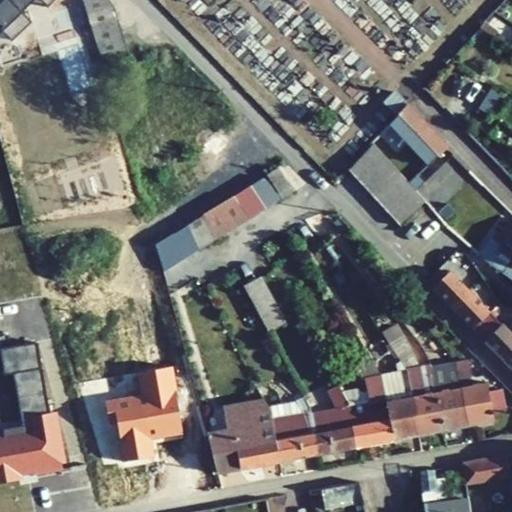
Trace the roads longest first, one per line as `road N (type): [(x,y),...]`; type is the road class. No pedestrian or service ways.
road 1 (residential): [(511,443),(140,511)]
road 2 (residential): [(325,185),(511,380)]
road 3 (residential): [(141,0),(325,185)]
road 4 (residential): [(325,185),(285,223),(172,280)]
